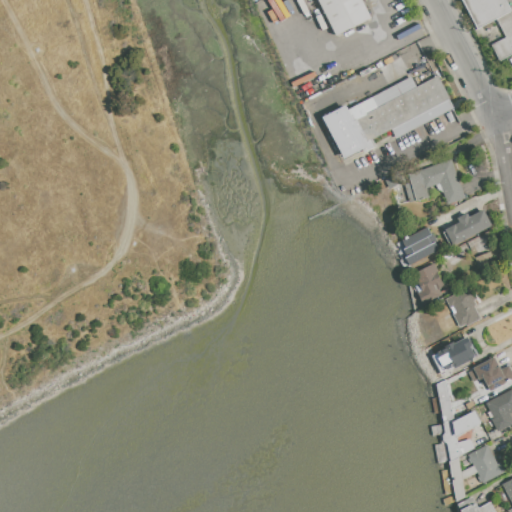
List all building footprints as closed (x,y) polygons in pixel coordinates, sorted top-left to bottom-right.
[(318,0),(362,0),(371,18),(336,35),(318,0)] [(511,53),(500,60),(492,45),(506,38),(496,18),(478,28),(463,0),(505,0),(511,13),(511,53)] [(323,117),(346,105),(348,109),(412,78),(417,87),(438,76),(454,108),(397,137),(393,129),(373,140),(376,147),(346,162),(323,117)] [(452,159),(466,198),(448,204),(440,183),(426,188),(429,197),(411,203),(404,185),(411,182),(408,175),(452,159)] [(493,226),(455,246),(446,230),(460,222),(458,218),(467,213),(470,217),(485,209),(493,226)] [(428,227),(432,234),(433,234),(441,248),(410,265),(406,258),(408,257),(404,249),(406,248),(402,241),(428,227)] [(491,251),(495,262),(485,266),(481,255),(491,251)] [(435,263),(439,272),(438,273),(445,286),(439,288),(443,295),(424,304),(418,293),(422,291),(414,274),(435,263)] [(446,299),(471,287),(477,299),(474,300),(476,305),(474,306),(481,319),(467,326),(466,325),(460,327),(446,299)] [(467,337),(472,346),(471,346),(477,357),(455,369),(453,366),(441,373),(432,356),(446,348),(445,347),(454,342),(455,343),(467,337)] [(511,371),(511,378),(490,390),(485,380),(481,382),(473,368),(495,356),(502,370),(509,366),(511,371)] [(447,379),(454,418),(444,424),(436,385),(447,379)] [(511,389),(511,412),(509,414),(511,419),(511,424),(498,431),(492,419),(494,418),(486,403),(511,389)] [(474,411),(481,424),(456,436),(459,443),(469,438),(474,448),(451,461),(444,426),(474,411)] [(487,445),(498,464),(501,463),(505,471),(484,483),(478,472),(474,465),(468,455),(487,445)] [(459,458),(462,472),(474,465),(478,472),(463,480),(466,496),(457,500),(450,462),(459,458)] [(511,501),(502,483),(511,478),(511,501)] [(462,511),(458,504),(475,495),(481,507),(492,501),(497,510),(495,511),(462,511)]
